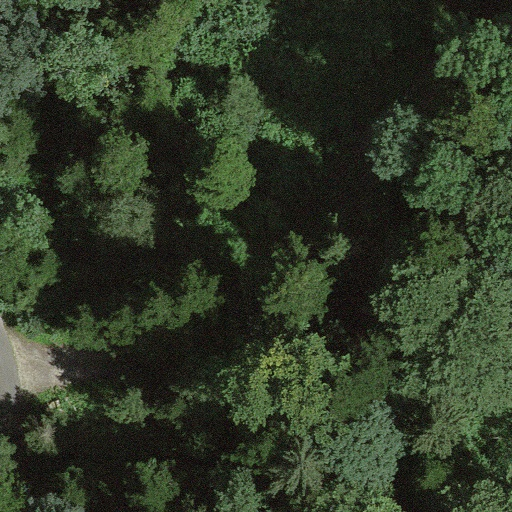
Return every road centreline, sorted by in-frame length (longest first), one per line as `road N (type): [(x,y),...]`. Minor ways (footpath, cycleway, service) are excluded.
road 1 (track): [(9,367),(167,339),(220,305),(290,241),(511,0)]
road 2 (track): [(20,511),(9,367),(0,342)]
